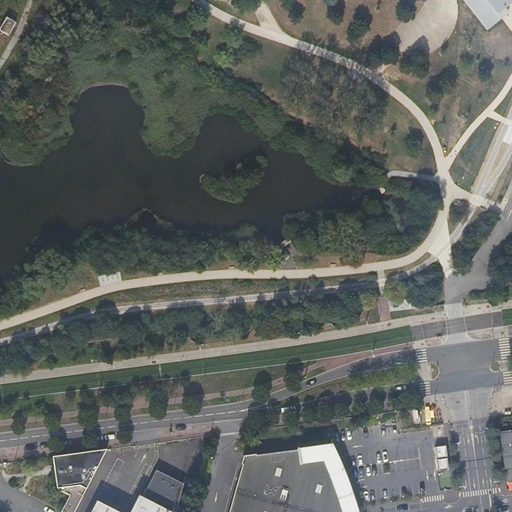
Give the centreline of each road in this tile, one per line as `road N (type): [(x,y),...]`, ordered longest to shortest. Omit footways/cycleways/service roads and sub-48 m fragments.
road 1 (secondary): [(240,411),(0,442)]
road 2 (secondary): [(461,353),(348,370),(240,411)]
road 3 (secondary): [(240,411),(465,383)]
